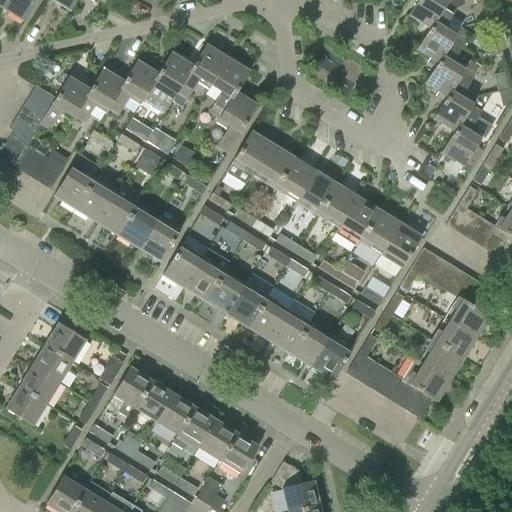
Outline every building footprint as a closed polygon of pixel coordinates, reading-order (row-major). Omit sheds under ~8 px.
[(6,0),(1,9),(23,22),(37,0),(6,0)] [(50,0),(70,12),(77,0),(50,0)] [(418,0),(409,16),(430,30),(446,5),(448,0),(418,0)] [(459,0),(448,0),(446,5),(456,11),(462,1),(459,0)] [(430,30),(416,51),(438,64),(438,65),(448,49),(454,40),(458,34),(447,27),(456,11),(446,5),(430,30)] [(458,34),(454,40),(463,45),(469,35),(461,30),(458,34)] [(463,75),(467,69),(455,62),(465,46),(463,45),(454,40),(448,49),(438,65),(438,64),(425,85),(447,99),(448,99),(463,75)] [(489,46),(491,56),(500,54),(498,44),(489,46)] [(208,88),(227,60),(205,46),(192,68),(178,91),(188,98),(198,82),(208,88)] [(143,100),(164,113),(178,91),(192,68),(170,54),(156,76),(157,76),(143,100)] [(227,60),(208,88),(219,95),(209,111),(219,117),(220,117),(235,92),(237,93),(249,73),(227,60)] [(157,76),(156,76),(136,63),(123,84),(123,85),(108,109),(109,109),(118,115),(128,100),(139,107),(143,100),(157,76)] [(467,69),(463,75),(470,80),(477,69),(470,64),(467,69)] [(74,117),(75,117),(84,123),(94,108),(105,115),(109,109),(108,109),(123,85),(123,84),(101,71),(89,91),(90,92),(74,117)] [(455,133),(471,108),(472,109),(475,104),(463,97),(473,81),(470,80),(463,75),(448,99),(447,99),(434,120),(454,133),(455,133)] [(42,121),(40,125),(50,131),(59,116),(71,123),(75,117),(74,117),(90,92),(89,91),(68,78),(55,100),(48,110),(42,121)] [(29,98),(48,110),(55,100),(35,88),(29,98)] [(220,117),(219,117),(215,122),(227,129),(217,146),(228,153),(257,106),(237,93),(235,92),(220,117)] [(48,110),(29,98),(22,109),(42,121),(48,110)] [(481,115),(472,109),(471,108),(455,133),(454,133),(441,154),(464,168),(490,127),(478,119),(481,115)] [(42,121),(22,109),(16,118),(36,131),(40,125),(42,121)] [(36,131),(16,118),(9,130),(29,142),(36,131)] [(138,124),(131,120),(125,130),(132,135),(138,124)] [(511,134),(511,124),(509,122),(498,139),(506,144),(511,134)] [(156,149),(164,135),(154,129),(152,133),(146,143),(156,149)] [(107,151),(112,143),(92,131),(88,139),(107,151)] [(253,177),(271,147),(272,147),(250,133),(225,174),(244,185),(248,181),(250,182),(253,177)] [(138,147),(120,135),(116,142),(134,153),(138,147)] [(0,154),(0,159),(8,164),(21,144),(10,137),(0,154)] [(8,164),(18,171),(31,150),(21,144),(8,164)] [(196,154),(181,146),(173,160),(188,169),(196,154)] [(501,150),(494,146),(483,165),(490,169),(501,150)] [(272,147),(271,147),(253,177),(274,190),(293,160),(272,147)] [(41,156),(31,150),(18,171),(28,177),(41,156)] [(140,158),(158,169),(163,162),(145,150),(140,158)] [(52,152),(47,160),(52,163),(39,183),(50,190),(67,162),(52,152)] [(28,177),(39,183),(52,163),(47,160),(41,156),(28,177)] [(343,167),(346,161),(340,158),(336,164),(343,167)] [(274,190),(295,203),(314,173),(293,160),(274,190)] [(181,173),(163,162),(158,169),(176,180),(181,173)] [(490,169),(483,165),(472,182),(479,186),(490,169)] [(75,210),(83,197),(93,180),(71,166),(52,197),(75,210)] [(316,216),(335,186),(314,173),(295,203),(316,216)] [(202,196),(207,188),(187,176),(183,184),(202,196)] [(75,210),(96,223),(114,193),(93,180),(83,197),(75,210)] [(338,229),(356,199),(357,199),(335,186),(316,216),(338,229)] [(469,190),(458,208),(465,212),(465,211),(476,194),(469,190)] [(117,236),(136,206),(114,193),(96,223),(117,236)] [(226,212),(231,205),(211,193),(207,201),(226,212)] [(355,248),(359,242),(366,231),(378,212),(357,199),(356,199),(338,229),(335,235),(355,248)] [(117,236),(138,249),(157,219),(136,206),(117,236)] [(218,226),(223,219),(204,207),(199,214),(218,226)] [(458,234),(465,222),(470,214),(465,211),(465,212),(458,208),(446,227),(458,234)] [(509,239),(511,241),(511,211),(507,208),(494,229),(494,230),(499,233),(509,239)] [(232,216),(251,228),(255,221),(237,209),(232,216)] [(359,242),(380,255),(399,225),(378,212),(366,231),(359,242)] [(458,234),(467,240),(480,220),(470,214),(465,222),(458,234)] [(178,232),(157,219),(138,249),(160,263),(178,232)] [(477,246),(490,226),(480,220),(467,240),(477,246)] [(272,231),(255,221),(251,228),(267,238),(272,231)] [(243,241),(247,234),(228,223),(224,230),(243,241)] [(421,239),(399,225),(380,255),(402,269),(421,239)] [(477,246),(488,253),(499,233),(494,230),(494,229),(490,226),(477,246)] [(488,253),(498,259),(509,239),(499,233),(488,253)] [(264,245),(247,234),(243,241),(260,252),(264,245)] [(274,243),(293,254),(297,247),(279,235),(274,243)] [(509,266),(511,261),(511,241),(509,239),(498,259),(509,266)] [(184,289),(195,271),(202,259),(181,246),(162,276),(184,289)] [(297,247),(293,254),(311,265),(315,258),(297,247)] [(266,256),(284,268),(289,260),(271,249),(266,256)] [(202,259),(195,271),(184,289),(205,302),(224,272),(229,264),(208,250),(202,259)] [(417,274),(422,277),(434,257),(423,250),(410,270),(417,274)] [(445,263),(434,257),(422,277),(432,284),(445,263)] [(307,271),(289,260),(284,268),(302,279),(307,271)] [(317,269),(335,281),(340,273),(322,262),(317,269)] [(442,290),(443,289),(454,270),(445,263),(432,284),(442,290)] [(407,291),(417,274),(410,270),(400,287),(407,291)] [(454,270),(443,289),(442,290),(453,296),(465,276),(454,270)] [(245,285),(224,272),(205,302),(226,315),(245,285)] [(357,284),(340,273),(335,281),(353,291),(357,284)] [(309,282),(327,294),(332,286),(313,275),(309,282)] [(453,296),(457,299),(457,298),(463,302),(475,282),(465,276),(453,296)] [(473,308),(478,300),(485,289),(475,282),(463,302),(473,308)] [(226,315),(247,328),(266,298),(245,285),(226,315)] [(349,297),(332,286),(327,294),(344,304),(349,297)] [(379,307),(383,299),(364,287),(359,295),(379,307)] [(478,300),(473,308),(484,315),(496,295),(485,289),(478,300)] [(395,293),(383,312),(391,317),(403,298),(395,293)] [(269,342),(287,312),(266,298),(247,328),(269,342)] [(457,299),(444,320),(475,340),(489,318),(484,315),(473,308),(463,302),(457,298),(457,299)] [(370,320),(375,313),(356,301),(351,308),(370,320)] [(269,342),(290,355),(308,324),(287,312),(269,342)] [(391,317),(383,312),(373,330),(380,335),(391,317)] [(444,320),(431,341),(462,361),(475,340),(444,320)] [(44,346),(71,363),(85,341),(58,324),(44,346)] [(290,355),(311,368),(329,338),(308,324),(290,355)] [(369,336),(359,354),(365,358),(376,341),(369,336)] [(351,351),(329,338),(311,368),(333,381),(351,351)] [(462,361),(431,341),(418,362),(449,381),(462,361)] [(71,363),(44,346),(31,367),(58,384),(71,363)] [(346,375),(357,382),(370,361),(365,358),(359,354),(346,375)] [(109,386),(122,364),(112,358),(99,380),(109,386)] [(368,388),(380,367),(370,361),(357,382),(368,388)] [(418,362),(405,383),(404,384),(410,388),(420,394),(431,400),(436,403),(449,381),(418,362)] [(58,384),(31,367),(18,389),(45,406),(58,384)] [(378,394),(390,374),(380,367),(368,388),(378,394)] [(127,420),(134,409),(151,382),(129,369),(112,396),(125,404),(119,414),(127,420)] [(388,401),(392,395),(401,380),(390,374),(378,394),(388,401)] [(388,401),(398,407),(410,388),(404,384),(405,383),(401,380),(392,395),(388,401)] [(155,422),(171,396),(172,395),(151,382),(134,409),(155,422)] [(107,389),(99,384),(88,403),(96,407),(107,389)] [(398,407),(408,413),(420,394),(410,388),(398,407)] [(45,406),(18,389),(5,410),(32,427),(45,406)] [(419,420),(431,400),(420,394),(408,413),(419,420)] [(176,435),(177,434),(193,408),(172,395),(171,396),(155,422),(176,435)] [(96,407),(88,403),(77,421),(85,425),(96,407)] [(193,408),(177,434),(176,435),(171,444),(182,451),(188,442),(198,448),(214,421),(193,408)] [(198,448),(219,461),(236,434),(214,421),(198,448)] [(108,445),(112,437),(93,425),(88,433),(108,445)] [(70,450),(81,431),(74,426),(62,445),(70,450)] [(113,449),(132,460),(136,452),(143,442),(128,433),(122,443),(118,441),(113,449)] [(236,434),(219,461),(241,475),(257,448),(236,434)] [(99,459),(104,451),(85,439),(80,447),(99,459)] [(154,464),(136,452),(132,460),(150,471),(154,464)] [(105,462),(123,473),(128,466),(110,455),(105,462)] [(75,473),(78,475),(83,466),(72,460),(45,505),(56,511),(70,511),(84,491),(69,482),(75,473)] [(286,511),(291,511),(318,506),(312,481),(301,484),(299,473),(282,463),(270,482),(281,488),(286,511)] [(141,485),(146,477),(128,466),(123,473),(141,485)] [(156,475),(174,486),(179,478),(161,467),(156,475)] [(197,490),(179,478),(174,486),(193,497),(197,490)] [(215,511),(217,511),(224,502),(214,496),(221,487),(208,479),(196,499),(215,511)] [(147,488),(166,499),(170,493),(152,482),(147,488)] [(84,491),(70,511),(99,511),(104,504),(84,491)] [(128,511),(132,506),(111,493),(104,504),(99,511),(128,511)] [(166,499),(163,503),(178,511),(185,511),(189,505),(170,493),(166,499)] [(178,511),(163,503),(157,511),(178,511)]
